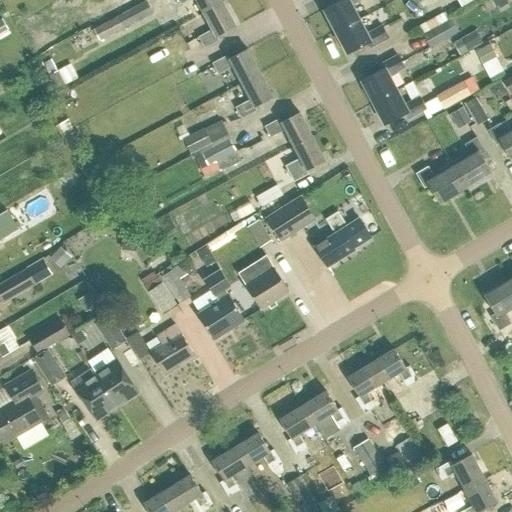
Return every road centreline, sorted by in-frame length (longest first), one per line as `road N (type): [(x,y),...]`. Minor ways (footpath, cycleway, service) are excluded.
road 1 (residential): [(54,511),(428,277)]
road 2 (residential): [(428,277),(279,0)]
road 3 (residential): [(511,435),(428,277)]
